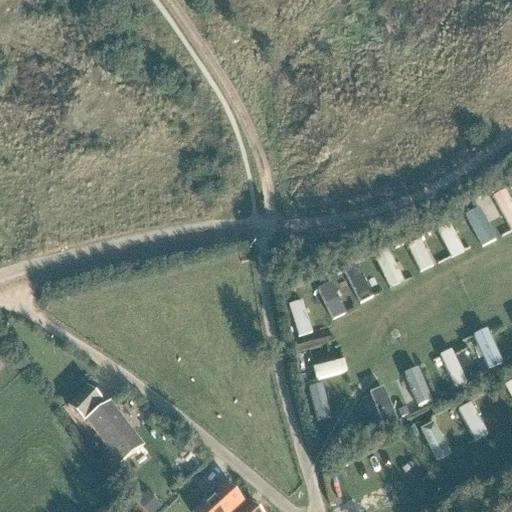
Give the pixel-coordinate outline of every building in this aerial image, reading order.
[(511,235),(511,234),(511,206),(505,193),(493,199),(511,235)] [(471,205),(462,210),(462,211),(465,216),(474,212),(474,211),(471,206),(471,205)] [(482,250),(496,243),(479,209),(465,217),(482,250)] [(451,262),(464,255),(448,226),(436,232),(451,262)] [(428,230),(419,235),(421,240),(431,235),(428,230)] [(420,276),(433,269),(419,242),(406,248),(420,276)] [(400,243),(392,247),(394,252),(402,248),(400,243)] [(389,292),(404,285),(387,251),(372,258),(389,292)] [(350,265),(341,270),(343,274),(352,270),(350,265)] [(360,307),(373,300),(356,268),(343,275),(360,307)] [(318,282),(312,285),(316,293),(322,291),(318,282)] [(333,326),(347,319),(331,287),(318,294),(333,326)] [(288,294),(280,297),(283,305),(286,304),(290,299),(288,294)] [(311,336),(301,304),(287,308),(297,340),(311,336)] [(488,373),(503,366),(487,332),(472,338),(488,373)] [(454,391),(465,386),(450,353),(439,358),(454,391)] [(511,363),(510,358),(502,361),(505,369),(511,365),(511,363)] [(312,371),(315,382),(346,375),(343,363),(312,371)] [(417,410),(431,404),(418,371),(403,377),(417,410)] [(479,376),(470,381),(472,386),(481,381),(479,376)] [(304,378),(297,380),(300,390),(306,388),(306,387),(304,378)] [(328,421),(320,388),(308,391),(316,424),(328,421)] [(119,470),(143,452),(110,409),(102,415),(97,410),(103,404),(86,389),(67,409),(84,424),(85,424),(119,470)] [(397,425),(382,391),(368,396),(383,431),(397,425)] [(451,392),(442,396),(444,401),(445,401),(454,397),(454,396),(451,392)] [(488,438),(470,406),(457,413),(475,445),(488,438)] [(405,411),(398,414),(401,421),(408,418),(405,411)] [(450,458),(434,425),(419,432),(436,465),(450,458)] [(372,430),(366,433),(369,441),(383,436),(380,426),(379,426),(372,430)] [(237,511),(243,507),(244,506),(243,506),(225,486),(226,486),(225,485),(224,486),(216,494),(215,494),(215,495),(203,506),(203,505),(202,506),(195,511),(237,511)] [(147,494),(136,505),(143,511),(156,511),(160,508),(147,494)]
